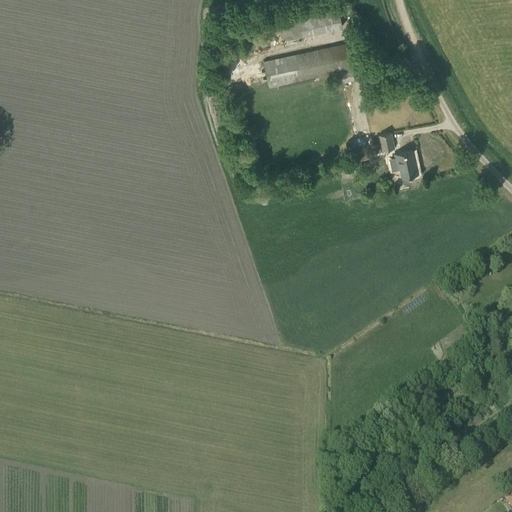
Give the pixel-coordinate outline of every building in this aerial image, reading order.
[(337,3),(328,5),(296,11),(301,35),(342,26),(337,3)] [(346,43),(336,45),(263,61),(269,87),(334,73),(337,83),(354,79),(346,43)] [(391,132),(381,134),(379,134),(382,150),(394,147),(391,132)] [(395,156),(389,158),(392,170),(400,169),(401,176),(403,183),(411,182),(409,174),(418,173),(413,150),(403,152),(395,153),(395,156)] [(358,152),(351,153),(353,168),(360,167),(358,152)] [(468,349),(467,348),(462,340),(450,348),(457,357),(468,349)] [(511,511),(511,492),(503,499),(511,511)]
